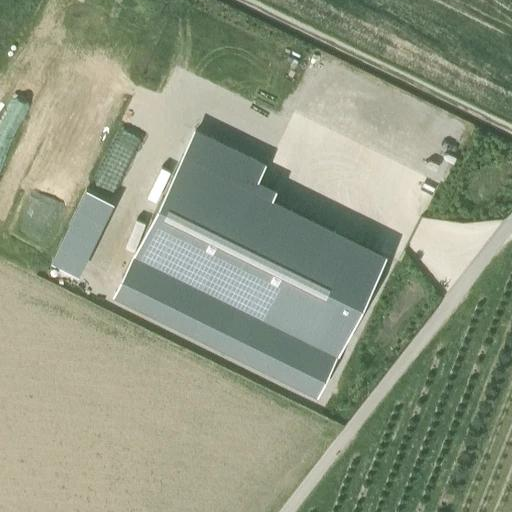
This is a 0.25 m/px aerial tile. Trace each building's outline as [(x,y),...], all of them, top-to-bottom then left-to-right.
[(60,43),(73,0),(71,0),(55,0),(43,38),(60,43)] [(81,5),(66,40),(81,46),(96,11),(81,5)] [(91,47),(107,53),(119,15),(103,10),(91,47)] [(112,51),(129,56),(142,16),(125,11),(112,51)] [(195,131),(136,251),(335,348),(382,253),(254,190),(259,181),(253,178),(260,163),(195,131)] [(86,189),(50,261),(75,273),(111,201),(86,189)] [(136,251),(115,293),(315,390),(335,348),(136,251)]
